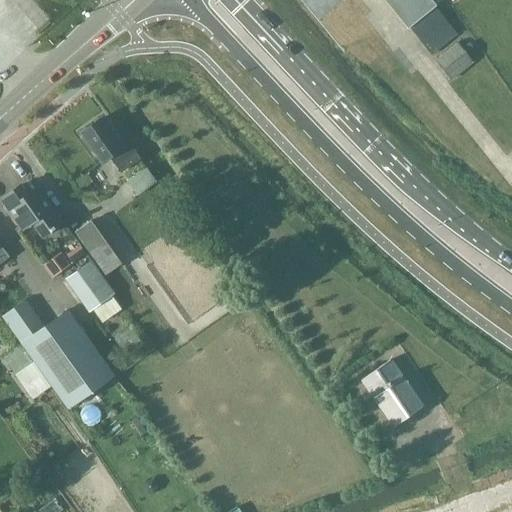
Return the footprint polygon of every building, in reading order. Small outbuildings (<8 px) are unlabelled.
[(383,0),(407,28),(408,27),(434,6),(428,0),(383,0)] [(434,6),(408,27),(431,54),(456,34),(449,25),(434,6)] [(457,42),(436,60),(451,78),(472,60),(457,42)] [(107,159),(117,174),(135,162),(127,151),(123,154),(100,121),(79,136),(98,165),(107,159)] [(8,193),(0,198),(0,200),(20,229),(30,221),(41,237),(50,231),(61,223),(39,193),(35,188),(29,193),(26,195),(24,193),(19,185),(8,193)] [(123,265),(91,222),(73,235),(104,279),(123,265)] [(0,263),(8,257),(0,246),(0,263)] [(84,255),(79,247),(66,256),(71,264),(84,255)] [(42,265),(51,278),(69,265),(60,252),(42,265)] [(90,262),(65,281),(89,313),(92,311),(101,325),(121,310),(111,297),(114,295),(90,262)] [(43,327),(18,345),(49,389),(58,401),(65,412),(69,409),(111,379),(110,378),(64,312),(43,327)] [(49,389),(18,345),(0,357),(31,402),(49,389)] [(360,380),(392,427),(421,407),(389,360),(360,380)]
